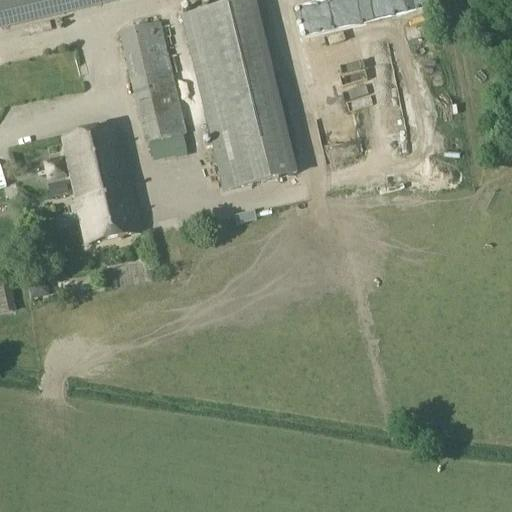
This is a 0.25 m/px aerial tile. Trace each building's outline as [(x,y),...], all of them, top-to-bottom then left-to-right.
[(0,0),(0,29),(122,0),(0,0)] [(254,2),(182,19),(223,193),(296,175),(254,2)] [(347,18),(350,43),(378,39),(375,14),(347,18)] [(147,154),(188,145),(186,137),(186,136),(160,24),(118,34),(145,145),(147,154)] [(48,88),(59,94),(59,95),(73,102),(89,72),(63,59),(48,88)] [(304,72),(307,94),(338,91),(336,69),(304,72)] [(139,234),(115,130),(62,142),(86,246),(139,234)] [(0,316),(15,313),(7,275),(0,275),(0,316)] [(62,279),(63,294),(88,291),(87,276),(62,279)] [(144,309),(143,299),(115,300),(115,310),(144,309)]
